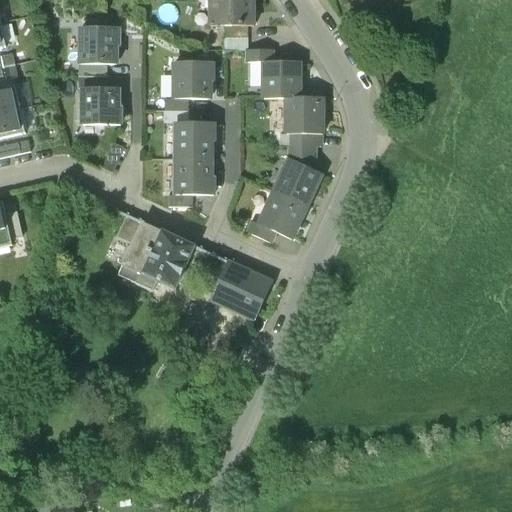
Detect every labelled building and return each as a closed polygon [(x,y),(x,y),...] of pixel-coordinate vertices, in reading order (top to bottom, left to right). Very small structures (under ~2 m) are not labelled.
[(209,0),(210,28),(222,28),(247,27),(255,27),(255,0),(209,0)] [(0,52),(8,50),(2,25),(0,25),(0,52)] [(247,27),(222,28),(223,53),(248,53),(247,27)] [(81,31),(81,67),(107,67),(117,67),(117,49),(119,49),(119,31),(81,31)] [(264,65),(272,65),(272,53),(248,53),(248,65),(264,65)] [(14,54),(0,55),(0,85),(19,83),(14,54)] [(212,65),(175,65),(174,101),(189,101),(212,102),(212,65)] [(272,65),(264,65),(264,101),(286,101),(300,101),(300,65),(272,65)] [(107,67),(81,67),(79,67),(78,91),(83,91),(107,91),(107,67)] [(0,90),(0,116),(23,111),(17,86),(0,90)] [(107,91),(83,91),(82,127),(121,128),(121,109),(119,109),(119,91),(107,91)] [(174,101),(165,101),(164,113),(188,113),(189,101),(174,101)] [(300,101),(286,101),(286,137),(291,137),(320,137),(323,137),(323,101),(300,101)] [(0,140),(29,134),(23,111),(0,116),(0,140)] [(214,125),(176,126),(175,162),(214,162),(214,125)] [(315,149),(321,149),(320,137),(291,137),(291,149),(315,149)] [(124,149),(113,144),(101,170),(112,175),(124,149)] [(315,149),(291,149),(290,149),(290,162),(314,173),(315,149)] [(290,162),(289,161),(274,194),(307,209),(322,176),(314,173),(290,162)] [(213,197),(214,162),(175,162),(176,198),(193,198),(213,197)] [(291,242),(307,209),(274,194),(259,227),(275,235),(291,242)] [(193,198),(176,198),(169,198),(169,209),(192,209),(193,198)] [(2,204),(0,204),(0,250),(12,248),(11,242),(5,217),(2,204)] [(17,214),(5,217),(11,242),(23,239),(17,214)] [(133,246),(142,225),(127,218),(117,239),(133,246)] [(270,245),(275,235),(259,227),(253,224),(248,235),(270,245)] [(159,234),(142,225),(133,246),(118,278),(151,294),(158,282),(141,274),(159,234)] [(193,250),(159,234),(141,274),(158,282),(174,290),(193,250)] [(263,281),(227,265),(210,301),(255,322),(272,286),(263,281)] [(220,386),(193,374),(184,393),(211,406),(220,386)] [(185,433),(170,431),(168,447),(183,449),(185,433)] [(173,503),(171,487),(146,491),(149,507),(173,503)]
